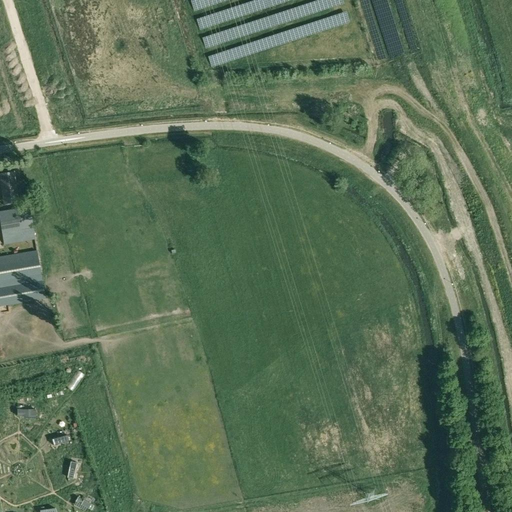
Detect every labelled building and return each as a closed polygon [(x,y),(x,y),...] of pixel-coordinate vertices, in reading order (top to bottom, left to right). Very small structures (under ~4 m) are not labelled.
[(0,173),(0,181),(3,205),(18,203),(14,171),(0,173)] [(0,221),(4,244),(34,239),(28,207),(0,211),(0,221)] [(0,257),(0,306),(45,299),(36,251),(0,257)] [(67,435),(53,439),(54,444),(69,441),(67,435)] [(76,463),(70,461),(67,477),(73,478),(76,463)] [(78,497),(78,498),(77,497),(75,501),(76,501),(91,510),(93,505),(78,497)]
